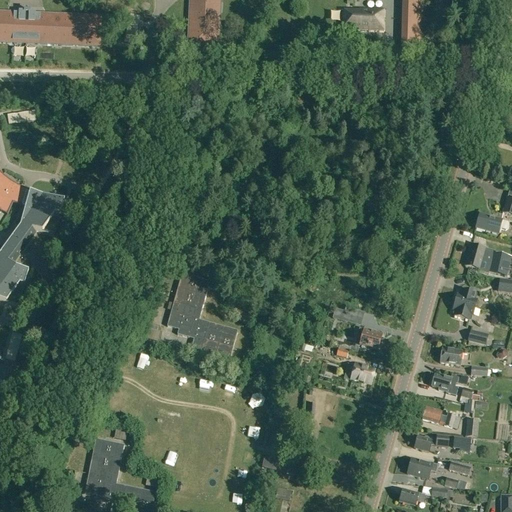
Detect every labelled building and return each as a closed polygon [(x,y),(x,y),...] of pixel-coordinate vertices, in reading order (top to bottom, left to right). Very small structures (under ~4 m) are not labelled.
[(189,0),(188,45),(200,46),(200,50),(213,50),(213,46),(218,46),(219,0),(189,0)] [(0,42),(8,43),(8,42),(13,43),(13,44),(14,44),(14,40),(23,41),(23,42),(23,43),(24,43),(28,44),(28,42),(28,41),(37,41),(37,45),(37,44),(43,44),(68,45),(89,46),(95,47),(95,43),(96,42),(100,43),(100,37),(101,22),(101,21),(97,21),(97,17),(96,17),(54,15),(49,15),(48,15),(48,16),(48,17),(43,17),(39,17),(39,15),(34,15),(34,13),(29,13),(29,10),(28,10),(24,10),(24,13),(19,12),(19,14),(14,14),(14,16),(13,16),(6,15),(6,14),(6,13),(5,13),(4,13),(0,12),(0,42)] [(358,30),(383,31),(383,11),(359,10),(359,12),(344,11),(343,28),(358,29),(358,30)] [(140,17),(130,15),(124,43),(133,45),(140,17)] [(402,40),(402,51),(418,51),(418,41),(402,40)] [(61,150),(58,154),(59,159),(64,163),(69,157),(61,150)] [(8,180),(7,179),(6,179),(6,178),(5,177),(4,177),(4,176),(3,175),(2,175),(1,174),(1,173),(0,172),(0,212),(1,212),(2,213),(3,214),(4,214),(5,215),(6,215),(7,216),(13,204),(25,207),(20,227),(0,253),(0,301),(18,307),(28,272),(15,269),(11,266),(36,232),(54,237),(64,203),(29,193),(26,192),(26,191),(25,189),(23,188),(22,188),(21,187),(20,187),(19,187),(19,186),(18,186),(17,185),(16,185),(15,184),(14,184),(13,184),(13,183),(12,183),(11,182),(10,181),(9,181),(9,180),(8,180)] [(511,216),(511,199),(507,198),(506,198),(502,214),(511,216)] [(508,223),(502,221),(480,215),(476,229),(498,235),(500,229),(506,231),(508,229),(509,226),(508,223)] [(511,258),(491,253),(490,255),(484,253),(485,250),(471,246),(466,266),(479,270),(479,272),(486,274),(488,274),(488,273),(506,277),(511,258)] [(511,293),(511,282),(499,281),(497,292),(511,293)] [(457,295),(455,303),(475,309),(484,311),(487,299),(476,296),(476,295),(461,291),(460,296),(457,295)] [(475,309),(455,303),(453,310),(455,311),(454,317),(469,321),(470,315),(472,316),(475,309)] [(153,324),(167,331),(172,320),(171,320),(175,310),(162,304),(153,324)] [(343,312),(341,321),(350,324),(354,310),(345,308),(343,312)] [(382,336),(360,329),(357,337),(361,338),(359,346),(378,352),(382,336)] [(488,336),(470,331),(468,341),(485,346),(488,336)] [(12,334),(5,360),(14,362),(22,336),(12,334)] [(463,352),(442,349),(440,364),(461,366),(463,352)] [(503,359),(507,356),(507,353),(504,350),(501,349),(498,352),(496,356),(499,360),(503,359)] [(348,352),(338,350),(336,357),(347,360),(348,352)] [(250,369),(254,361),(247,358),(244,366),(250,369)] [(351,380),(370,386),(374,372),(355,366),(351,380)] [(164,378),(164,368),(154,367),(153,377),(164,378)] [(471,368),(470,377),(487,378),(487,369),(471,368)] [(169,384),(180,387),(183,377),(172,374),(169,384)] [(459,378),(458,378),(451,376),(451,378),(444,376),(443,378),(435,376),(431,388),(440,390),(439,392),(456,396),(458,388),(455,388),(456,385),(457,385),(459,378)] [(0,380),(0,392),(6,395),(9,383),(0,380)] [(208,401),(219,402),(221,390),(210,389),(208,401)] [(456,402),(467,405),(468,405),(469,402),(469,400),(471,401),(473,395),(473,392),(463,389),(460,397),(458,397),(456,402)] [(232,394),(231,407),(243,407),(244,395),(232,394)] [(306,404),(305,417),(313,417),(314,405),(306,404)] [(447,415),(447,417),(441,415),(441,413),(425,409),(422,421),(438,425),(439,423),(445,425),(444,427),(452,429),(455,417),(447,415)] [(467,420),(465,438),(477,439),(479,421),(467,420)] [(453,437),(463,438),(464,422),(454,421),(453,437)] [(432,439),(425,437),(424,439),(418,437),(414,449),(428,453),(430,447),(435,448),(438,449),(447,450),(449,438),(436,436),(435,442),(432,441),(432,439)] [(260,437),(259,447),(269,448),(270,438),(260,437)] [(274,450),(294,454),(297,440),(291,438),(290,442),(276,439),(274,450)] [(469,450),(470,439),(454,438),(453,449),(460,450),(469,450)] [(116,485),(124,446),(95,440),(84,494),(95,496),(94,501),(107,504),(107,501),(112,502),(110,511),(151,511),(155,493),(116,485)] [(291,466),(263,459),(261,468),(289,475),(291,466)] [(428,464),(411,459),(407,475),(428,481),(430,472),(435,474),(437,466),(432,465),(432,464),(428,463),(428,464)] [(471,468),(450,463),(448,471),(468,477),(471,468)] [(458,482),(446,479),(444,487),(456,491),(458,482)] [(182,485),(179,494),(184,496),(188,486),(182,485)] [(275,500),(289,502),(291,492),(277,489),(275,500)] [(432,489),(432,490),(431,498),(446,500),(447,491),(432,489)] [(424,496),(421,495),(403,490),(399,503),(415,507),(416,502),(422,503),(424,497),(424,496)] [(487,504),(488,496),(478,495),(477,503),(487,504)] [(501,511),(511,511),(511,497),(501,497),(501,511)]
